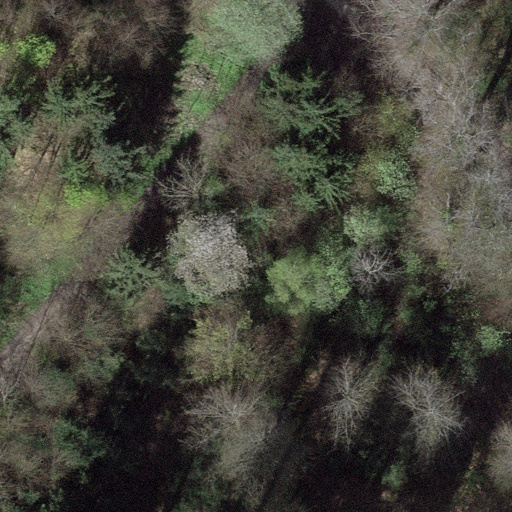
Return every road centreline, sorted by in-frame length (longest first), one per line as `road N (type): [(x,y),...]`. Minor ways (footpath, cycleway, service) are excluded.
road 1 (track): [(0,361),(207,160),(320,0)]
road 2 (track): [(511,209),(495,170),(432,89),(328,0)]
